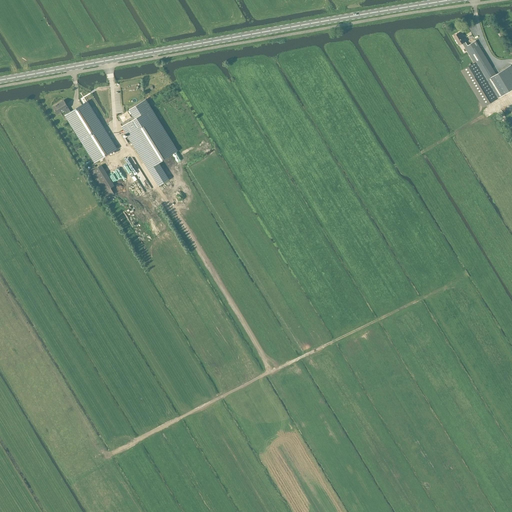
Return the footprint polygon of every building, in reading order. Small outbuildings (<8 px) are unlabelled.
[(462,43),(465,42),(466,41),(461,31),(453,36),(459,45),(462,43)] [(467,46),(465,42),(462,43),(474,62),(476,61),(498,98),(511,89),(511,66),(511,65),(496,74),(476,41),(467,46)] [(498,98),(476,61),(474,62),(464,69),(460,71),(483,107),(498,98)] [(66,114),(71,112),(63,100),(52,107),(57,114),(64,110),(66,114)] [(132,120),(122,126),(159,185),(168,179),(158,163),(177,151),(158,120),(145,100),(129,109),(135,118),(132,120)] [(66,114),(65,115),(95,162),(116,149),(87,102),(71,112),(66,114)] [(114,187),(101,165),(90,172),(103,193),(114,187)] [(159,238),(138,204),(132,208),(153,242),(159,238)]
